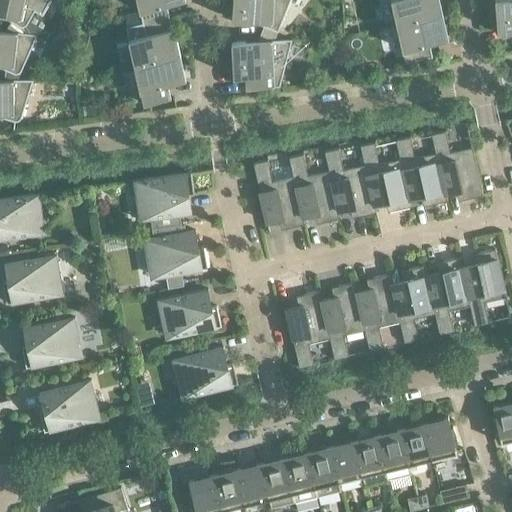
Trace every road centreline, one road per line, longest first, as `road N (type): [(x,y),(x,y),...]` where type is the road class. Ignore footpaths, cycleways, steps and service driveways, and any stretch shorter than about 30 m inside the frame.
road 1 (residential): [(0,485),(277,414)]
road 2 (residential): [(244,275),(506,209)]
road 3 (residential): [(212,128),(477,85)]
road 4 (residential): [(0,158),(212,128)]
road 5 (residential): [(277,414),(459,369)]
road 6 (residential): [(501,511),(459,369)]
road 7 (residential): [(277,414),(244,275)]
road 8 (residential): [(212,128),(207,0)]
road 9 (residential): [(506,209),(477,85)]
